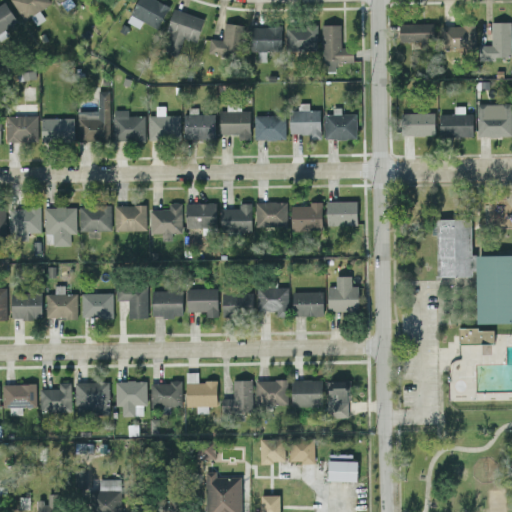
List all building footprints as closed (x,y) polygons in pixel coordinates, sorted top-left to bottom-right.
[(50,2),(48,0),(10,0),(23,19),(30,15),(36,23),(44,18),(38,10),(50,2)] [(142,21),(158,28),(168,3),(161,0),(136,0),(127,21),(139,27),(142,21)] [(0,38),(7,35),(4,28),(16,21),(5,1),(0,3),(0,38)] [(204,17),(173,7),(165,30),(170,32),(165,49),(178,53),(183,37),(196,41),(204,17)] [(510,20),(490,21),(491,43),(478,44),(479,58),(510,57),(510,20)] [(242,54),(243,23),(223,22),(222,38),(208,37),(208,52),(242,54)] [(399,40),(432,41),(432,22),(399,22),(399,40)] [(341,46),(340,23),(321,24),(323,70),(336,70),(336,61),(353,60),(352,46),(341,46)] [(317,24),(285,25),(286,47),(317,47),(317,24)] [(474,46),(473,24),(440,25),(441,48),(474,46)] [(250,26),(251,50),(281,49),(281,25),(250,26)] [(108,89),(97,89),(98,109),(77,110),(78,140),(109,139),(108,89)] [(308,109),(308,101),(298,102),(298,109),(289,109),(289,132),(307,132),(308,137),(320,137),(319,108),(308,109)] [(511,103),(477,102),(476,135),(510,136),(511,103)] [(439,113),(439,136),(472,134),(472,112),(464,112),(464,105),(453,105),(454,112),(439,113)] [(196,113),(196,106),(184,107),(185,138),(214,137),(213,112),(196,113)] [(356,137),(355,112),(341,112),(341,106),(332,106),(332,112),(323,112),(324,138),(356,137)] [(112,139),(144,140),(145,115),(127,114),(127,109),(113,108),(112,139)] [(250,109),(219,108),(218,133),(249,134),(250,109)] [(401,133),(434,134),(434,112),(401,111),(401,133)] [(37,140),(37,114),(5,114),(5,141),(37,140)] [(179,138),(179,114),(148,114),(148,138),(179,138)] [(254,114),(254,138),(285,139),(285,114),(254,114)] [(74,116),(41,117),(41,141),(74,140),(74,116)] [(356,199),(325,200),(326,225),(357,224),(356,199)] [(286,225),(287,201),(255,200),(255,224),(286,225)] [(150,232),(161,231),(161,239),(171,239),(171,231),(181,231),(181,201),(168,202),(168,208),(149,208),(150,232)] [(215,201),(185,202),(186,226),(216,225),(215,201)] [(220,207),(221,230),(251,229),(251,201),(239,202),(239,207),(220,207)] [(290,203),(291,229),(321,229),(321,202),(290,203)] [(78,229),(110,230),(111,204),(79,204),(78,229)] [(114,229),(146,229),(145,204),(114,204),(114,229)] [(53,245),(70,244),(70,232),(76,232),(75,205),(43,206),(44,232),(52,232),(53,245)] [(40,207),(10,207),(9,236),(27,237),(27,231),(40,231),(40,207)] [(471,218),(437,218),(437,275),(474,275),(474,254),(471,254),(471,218)] [(511,253),(476,254),(477,322),(511,322),(511,253)] [(357,284),(351,284),(351,274),(335,275),(335,285),(327,285),(327,310),(358,309),(357,284)] [(77,317),(76,292),(64,292),(63,284),(54,284),(54,292),(45,292),(46,317),(77,317)] [(146,317),(147,284),(116,284),(115,299),(128,299),(127,316),(146,317)] [(288,286),(256,285),(256,309),(275,309),(275,315),(287,315),(288,286)] [(217,287),(187,287),(186,310),(205,310),(205,315),(217,315),(217,287)] [(182,315),(181,289),(151,290),(152,315),(182,315)] [(252,291),(222,290),(221,313),(251,314),(252,291)] [(323,290),(292,290),(292,314),(322,315),(323,290)] [(41,291),(10,292),(11,318),(41,317),(41,291)] [(81,316),(112,317),(113,292),(81,291),(81,316)] [(493,327),(457,327),(458,343),(493,342),(493,327)] [(216,380),(197,380),(197,371),(186,371),(185,405),(196,405),(196,411),(207,412),(207,404),(216,404),(216,380)] [(232,379),(232,396),(221,397),(221,411),(252,410),(251,378),(232,379)] [(255,379),(256,403),(287,402),(286,378),(255,379)] [(321,378),(291,378),(291,406),(322,405),(321,378)] [(115,380),(115,405),(123,404),(123,414),(142,414),(142,404),(146,404),(145,379),(115,380)] [(109,412),(108,380),(74,381),(75,413),(109,412)] [(150,381),(150,406),(162,406),(162,407),(181,407),(181,380),(150,381)] [(349,416),(349,380),(326,380),(327,416),(349,416)] [(70,381),(58,381),(58,387),(39,387),(39,410),(70,411),(70,381)] [(36,382),(2,383),(2,406),(36,406),(36,382)] [(260,462),(285,461),(284,437),(260,438),(260,462)] [(314,460),(313,437),(289,438),(290,461),(314,460)] [(215,458),(216,440),(199,440),(198,457),(215,458)] [(357,460),(349,459),(349,453),(328,453),(327,480),(357,481),(357,460)] [(205,511),(241,511),(241,476),(216,476),(215,470),(205,470),(205,511)] [(120,511),(121,478),(99,478),(99,489),(93,489),(92,511),(120,511)] [(59,511),(61,493),(47,493),(47,499),(38,499),(37,511),(59,511)] [(279,511),(279,494),(260,494),(260,511),(279,511)] [(131,511),(178,511),(179,498),(132,497),(131,511)]
